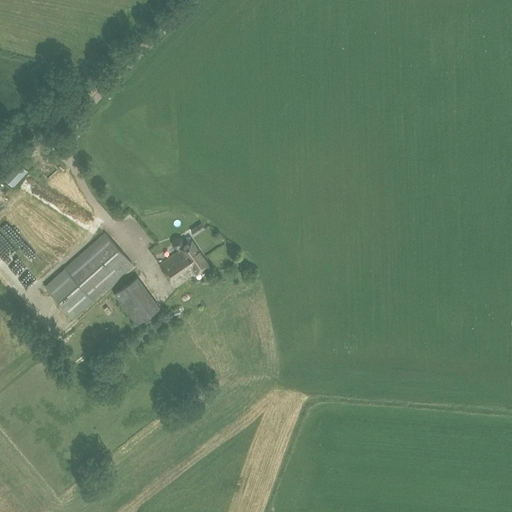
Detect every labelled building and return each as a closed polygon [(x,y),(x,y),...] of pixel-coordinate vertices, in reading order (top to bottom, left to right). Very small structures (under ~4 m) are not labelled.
[(57,165),(47,171),(37,157),(32,160),(48,184),(63,173),(57,165)] [(4,178),(13,187),(27,172),(18,163),(4,178)] [(23,193),(18,198),(23,203),(28,199),(23,193)] [(93,229),(99,219),(94,216),(88,226),(93,229)] [(190,229),(194,236),(205,228),(200,222),(190,229)] [(44,286),(73,318),(134,264),(105,232),(44,286)] [(180,235),(179,235),(178,235),(177,235),(176,236),(174,237),(173,238),(173,240),(173,241),(173,242),(173,243),(174,244),(175,245),(176,246),(177,246),(178,247),(180,247),(181,246),(182,246),(183,245),(184,244),(184,243),(185,242),(185,240),(184,239),(184,238),(184,237),(183,237),(182,236),(180,235)] [(160,264),(169,278),(171,272),(189,259),(193,265),(204,258),(192,240),(180,247),(182,250),(160,264)] [(28,293),(38,284),(18,260),(19,259),(9,247),(0,253),(0,256),(0,257),(0,256),(0,259),(13,274),(17,270),(26,280),(21,284),(28,293)] [(169,278),(174,286),(198,270),(202,274),(209,269),(206,264),(208,264),(204,258),(193,265),(189,259),(171,272),(169,278)] [(139,322),(141,325),(145,323),(143,320),(146,318),(148,321),(156,315),(154,312),(156,311),(156,312),(159,310),(158,309),(160,307),(138,276),(114,293),(137,324),(139,322)]
